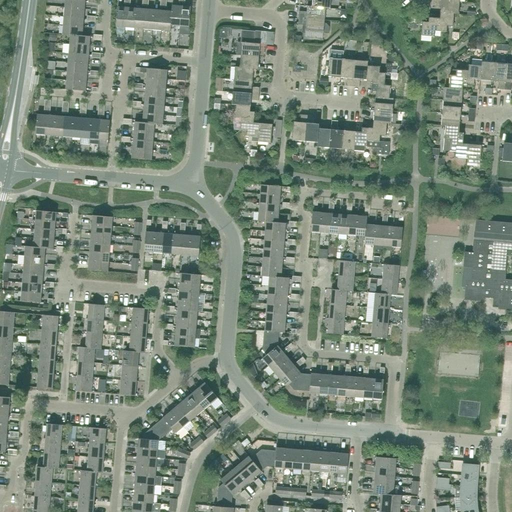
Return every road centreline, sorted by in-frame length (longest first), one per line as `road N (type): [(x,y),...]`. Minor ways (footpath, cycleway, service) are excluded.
road 1 (residential): [(402,203),(306,194),(302,235),(303,345),(394,361),(388,431)]
road 2 (residential): [(178,377),(156,351),(160,293),(70,286),(74,220)]
road 3 (residential): [(0,511),(13,464),(23,458),(28,405),(130,417)]
road 4 (residential): [(226,357),(236,241),(193,175)]
road 5 (residential): [(263,13),(283,30),(278,85),(289,99),(359,104)]
road 6 (residential): [(359,429),(280,421),(226,357)]
road 7 (residential): [(41,92),(122,98),(126,58)]
